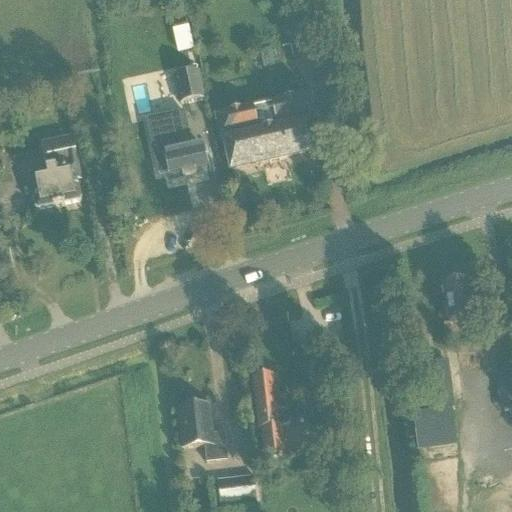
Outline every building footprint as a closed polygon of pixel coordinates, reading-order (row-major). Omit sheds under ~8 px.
[(165,24),(163,14),(150,17),(152,26),(165,24)] [(203,99),(197,72),(172,78),(178,105),(203,99)] [(286,157),(317,150),(310,122),(319,120),(313,92),(215,114),(221,142),(225,141),(231,170),(262,163),(269,164),(280,162),(286,157)] [(165,156),(157,158),(160,171),(168,170),(171,183),(208,175),(202,147),(192,150),(184,113),(166,117),(174,154),(165,156)] [(39,144),(45,173),(30,177),(36,211),(82,202),(77,181),(80,180),(72,138),(39,144)] [(474,320),(467,282),(443,287),(450,324),(465,321),(468,340),(482,337),(479,319),(474,320)] [(421,316),(406,318),(413,362),(428,359),(421,316)] [(511,411),(511,352),(498,354),(502,412),(511,411)] [(454,409),(447,362),(421,365),(428,415),(413,417),(415,432),(453,426),(450,410),(454,409)] [(277,411),(273,377),(253,379),(258,430),(262,429),(266,461),(283,459),(280,427),(287,426),(289,423),(288,413),(285,410),(277,411)] [(209,407),(179,411),(183,449),(204,447),(206,464),(228,462),(225,434),(212,435),(209,407)] [(353,437),(350,411),(325,413),(327,439),(353,437)] [(253,480),(252,477),(215,481),(219,509),(255,505),(255,503),(264,502),(261,479),(253,480)]
